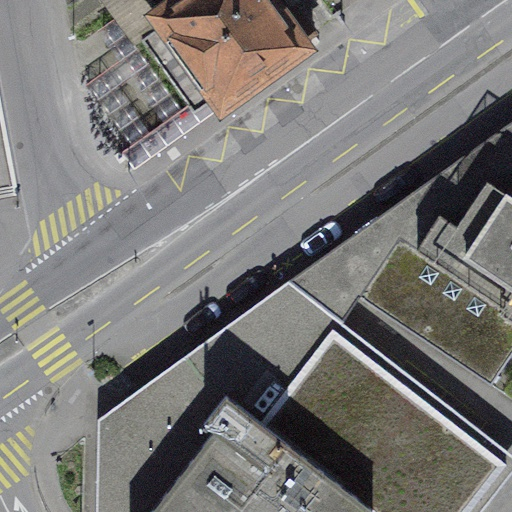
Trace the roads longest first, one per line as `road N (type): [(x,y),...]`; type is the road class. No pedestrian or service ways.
road 1 (secondary): [(111,280),(503,0)]
road 2 (residential): [(16,0),(62,222),(111,280)]
road 3 (secondary): [(0,387),(103,315),(111,280)]
road 4 (secondary): [(111,280),(61,283),(0,318)]
